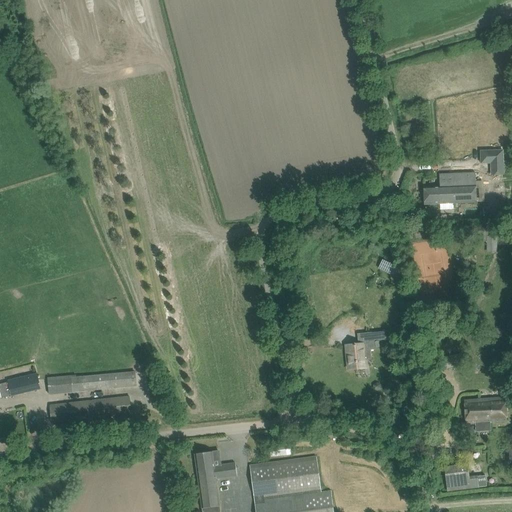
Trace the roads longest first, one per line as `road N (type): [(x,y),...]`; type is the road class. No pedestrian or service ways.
road 1 (unclassified): [(294,418),(256,227),(267,215),(377,191),(393,171),(359,0)]
road 2 (unclassified): [(294,418),(0,454)]
road 3 (residential): [(425,511),(407,460),(391,442),(294,418)]
road 4 (track): [(373,63),(511,21)]
